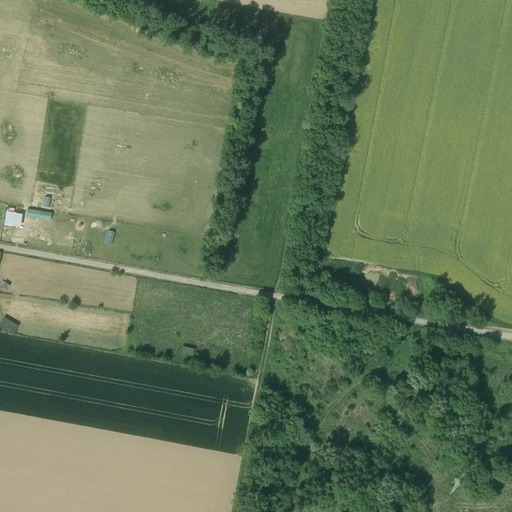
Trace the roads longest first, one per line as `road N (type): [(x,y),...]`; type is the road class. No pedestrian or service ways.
road 1 (track): [(511,338),(0,248)]
road 2 (track): [(279,298),(283,220),(326,0)]
road 3 (track): [(291,511),(304,437),(417,324)]
road 4 (track): [(270,297),(236,511)]
